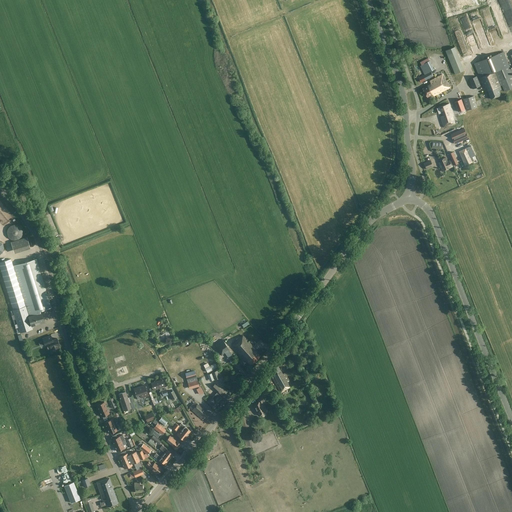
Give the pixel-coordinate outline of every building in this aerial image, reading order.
[(471,16),(479,40),(483,39),(482,38),(483,38),(476,14),(471,16)] [(459,19),(464,31),(471,29),(466,16),(459,19)] [(448,55),(456,74),(464,71),(457,52),(448,55)] [(511,69),(511,70),(504,52),(474,64),(484,89),(487,88),(491,99),(501,95),(499,91),(501,90),(500,86),(502,85),(505,91),(511,88),(511,69)] [(430,61),(422,65),(425,71),(433,67),(430,61)] [(423,89),(428,98),(433,95),(434,97),(450,88),(443,75),(430,82),(432,84),(423,89)] [(477,76),(469,79),(473,89),(481,86),(477,76)] [(464,99),(466,108),(476,106),(473,96),(464,99)] [(461,99),(455,102),(458,112),(465,109),(461,99)] [(441,117),(444,128),(456,124),(451,111),(452,110),(450,104),(440,107),(443,116),(441,117)] [(464,128),(451,134),(455,144),(468,138),(464,128)] [(471,146),(459,151),(463,161),(465,165),(474,162),(472,157),(471,157),(469,151),(470,151),(472,157),(476,155),(471,146)] [(454,165),(458,164),(453,152),(450,154),(454,165)] [(450,168),(453,166),(450,160),(447,162),(446,158),(440,160),(441,162),(439,163),(442,171),(450,168)] [(426,169),(433,166),(431,161),(424,164),(426,169)] [(10,239),(13,240),(16,240),(19,239),(21,237),(22,235),(23,232),(22,230),(21,227),(19,226),(16,225),(14,225),(11,225),(9,227),(8,229),(7,232),(7,234),(8,237),(10,239)] [(11,242),(13,251),(30,246),(27,237),(11,242)] [(28,316),(13,266),(11,259),(0,262),(0,267),(20,333),(32,329),(31,324),(28,316)] [(36,259),(13,266),(28,316),(40,313),(40,311),(51,307),(36,259)] [(43,321),(40,313),(28,316),(31,324),(43,321)] [(51,335),(42,338),(45,345),(49,343),(51,349),(52,352),(60,349),(59,346),(60,346),(57,339),(53,340),(51,335)] [(247,361),(250,364),(259,357),(254,350),(255,349),(243,336),(231,346),(246,362),(247,361)] [(222,356),(230,351),(222,339),(214,345),(221,356),(222,356)] [(285,390),(290,388),(288,384),(290,383),(285,373),(282,374),(278,366),(271,370),(274,375),(272,376),(273,378),(281,393),(285,390)] [(215,380),(220,378),(222,377),(219,370),(217,370),(213,372),(211,372),(212,373),(207,374),(210,382),(215,380)] [(162,390),(161,387),(165,386),(163,379),(151,383),(153,388),(149,389),(150,392),(153,390),(159,388),(160,391),(159,391),(161,397),(168,394),(166,389),(162,390)] [(189,388),(198,385),(197,380),(187,382),(189,388)] [(224,399),(220,396),(223,393),(219,390),(220,389),(215,384),(211,388),(217,393),(212,397),(213,398),(209,402),(211,404),(210,404),(215,408),(224,399)] [(145,385),(134,389),(136,395),(137,399),(142,398),(141,397),(148,395),(150,401),(151,402),(152,406),(153,405),(156,405),(155,404),(154,401),(153,398),(151,392),(148,393),(147,393),(147,391),(145,385)] [(120,400),(122,407),(124,411),(131,409),(130,404),(125,392),(119,394),(121,400),(120,400)] [(253,405),(258,416),(266,412),(262,404),(265,402),(262,395),(256,398),(258,402),(253,405)] [(187,407),(193,401),(190,398),(184,404),(187,407)] [(97,405),(99,411),(107,408),(104,402),(97,405)] [(209,415),(197,404),(192,410),(203,420),(204,418),(206,419),(209,415)] [(99,411),(102,417),(109,414),(107,408),(99,411)] [(239,431),(242,443),(243,447),(252,445),(249,436),(243,411),(234,413),(239,431)] [(147,422),(155,419),(152,412),(144,416),(147,422)] [(162,417),(159,421),(164,425),(167,421),(162,417)] [(116,424),(114,418),(104,422),(107,428),(116,424)] [(157,423),(154,427),(162,434),(166,430),(157,423)] [(176,423),(174,425),(178,428),(181,431),(187,436),(191,431),(184,425),(181,423),(179,426),(176,423)] [(110,434),(117,431),(119,430),(116,424),(107,428),(110,434)] [(184,440),(187,436),(181,431),(180,432),(179,431),(177,434),(184,440)] [(123,435),(119,436),(112,440),(115,445),(122,442),(125,441),(123,435)] [(159,444),(161,441),(153,435),(151,438),(159,444)] [(166,441),(176,449),(180,444),(176,441),(170,436),(166,441)] [(124,448),(122,442),(115,445),(117,451),(124,448)] [(151,450),(143,443),(140,448),(148,454),(151,450)] [(159,448),(165,452),(163,455),(169,460),(173,454),(167,450),(167,449),(162,445),(159,448)] [(119,457),(122,463),(139,455),(138,452),(137,452),(136,452),(136,451),(127,456),(127,453),(119,457)] [(165,465),(169,460),(163,455),(161,457),(156,453),(154,456),(165,465)] [(139,455),(122,463),(125,468),(132,465),(131,463),(133,463),(133,464),(135,463),(138,462),(141,461),(139,455)] [(161,468),(154,463),(153,465),(149,462),(146,465),(154,471),(154,470),(158,473),(161,468)] [(133,472),(135,478),(144,474),(141,468),(133,472)] [(97,482),(102,495),(113,491),(109,478),(97,482)] [(64,486),(71,503),(80,499),(74,482),(64,486)] [(135,493),(143,492),(143,485),(140,486),(139,482),(134,482),(135,493)] [(108,506),(117,503),(113,491),(102,495),(103,500),(106,500),(108,506)]
